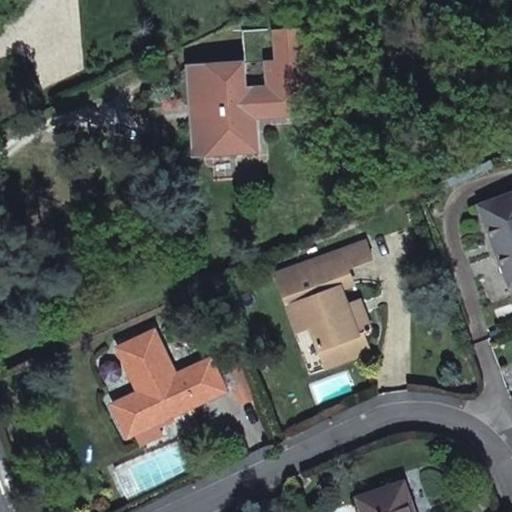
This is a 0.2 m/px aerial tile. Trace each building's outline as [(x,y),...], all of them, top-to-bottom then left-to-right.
[(247,89),(248,103),(255,103),(256,114),(270,113),(271,117),(313,114),(312,79),(316,78),(315,59),(310,59),(308,27),(276,30),(278,60),(267,61),(269,87),(247,89)] [(255,103),(248,103),(247,89),(245,62),(200,65),(204,125),(211,125),(213,154),(258,151),(256,114),(255,103)] [(190,66),(196,155),(213,154),(211,125),(204,125),(200,65),(190,66)] [(492,161),(450,179),(452,185),(494,166),(492,161)] [(511,195),(483,206),(511,284),(511,283),(511,195)] [(310,262),(278,274),(289,306),(298,330),(312,324),(327,366),(370,351),(364,333),(372,329),(362,302),(348,307),(341,288),(354,284),(348,268),(373,259),(366,241),(341,251),(342,256),(312,267),(310,262)] [(342,256),(341,251),(310,262),(312,267),(342,256)] [(173,369),(156,331),(121,348),(141,392),(116,404),(130,435),(135,433),(173,416),(226,391),(212,360),(181,374),(177,376),(173,369)] [(225,365),(242,404),(255,399),(238,360),(225,365)] [(177,421),(173,416),(135,433),(142,447),(166,436),(161,429),(177,421)] [(415,511),(405,483),(361,497),(365,511),(415,511)]
